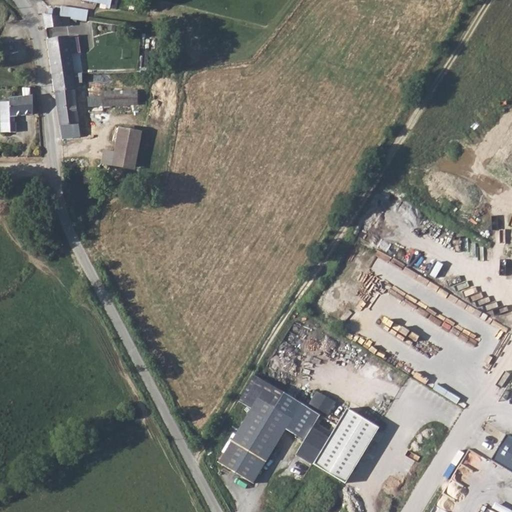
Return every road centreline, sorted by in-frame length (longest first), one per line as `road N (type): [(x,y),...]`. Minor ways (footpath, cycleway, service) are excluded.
road 1 (unclassified): [(19,0),(37,23),(66,224),(217,511)]
road 2 (track): [(192,465),(487,0)]
road 3 (unknown): [(396,511),(468,410),(511,414)]
